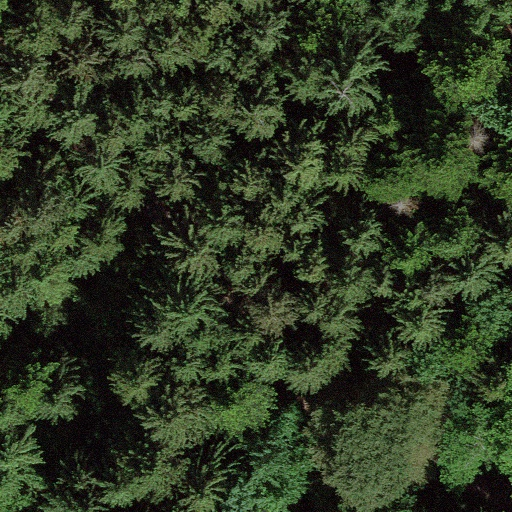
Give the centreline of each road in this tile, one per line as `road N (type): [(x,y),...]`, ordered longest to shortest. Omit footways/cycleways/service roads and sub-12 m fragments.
road 1 (track): [(313,377),(162,205),(0,57)]
road 2 (track): [(313,377),(511,485)]
